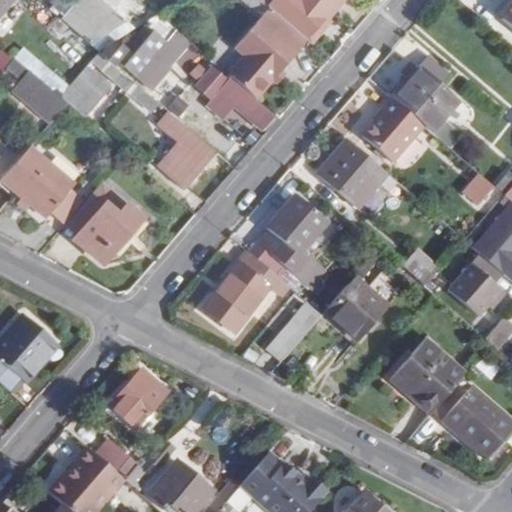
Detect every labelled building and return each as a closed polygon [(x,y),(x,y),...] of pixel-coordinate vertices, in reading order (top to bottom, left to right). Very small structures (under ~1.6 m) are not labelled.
[(0,0),(0,10),(8,0),(0,0)] [(137,25),(127,17),(109,0),(74,0),(60,15),(99,48),(118,37),(137,25)] [(131,0),(109,0),(127,17),(138,5),(131,0)] [(265,0),(246,0),(261,13),(270,3),(267,1),(265,0)] [(267,0),(267,1),(270,3),(307,36),(310,37),(341,0),(267,0)] [(511,22),(511,0),(510,0),(500,12),(511,22)] [(244,52),(228,71),(231,73),(257,94),(307,36),(270,3),(261,13),(234,44),(244,52)] [(118,37),(99,48),(115,62),(118,59),(152,88),(192,40),(178,29),(171,40),(152,24),(129,47),(118,37)] [(24,42),(14,54),(29,66),(60,92),(70,81),(24,42)] [(99,48),(91,57),(152,109),(159,100),(115,62),(99,48)] [(14,54),(6,63),(21,75),(29,66),(14,54)] [(70,81),(60,92),(68,99),(83,112),(111,81),(88,61),(70,81)] [(418,62),(391,93),(423,121),(445,140),(458,127),(442,114),(457,96),(418,62)] [(12,85),(50,118),(68,99),(60,92),(29,66),(21,75),(12,85)] [(280,67),(271,78),(275,81),(284,70),(280,67)] [(171,72),(154,89),(164,98),(181,81),(171,72)] [(266,122),(277,112),(257,94),(231,73),(221,84),(266,122)] [(423,121),(391,93),(373,115),(375,116),(363,130),(393,157),(423,121)] [(186,185),(216,150),(167,107),(157,119),(177,137),(157,160),(186,185)] [(237,108),(228,116),(246,135),(255,126),(237,108)] [(365,151),(346,135),(316,169),(356,204),(386,170),(365,151)] [(69,186),(74,181),(30,143),(1,175),(45,213),(50,208),(69,186)] [(446,184),(456,173),(436,156),(427,166),(446,184)] [(493,182),(503,190),(511,179),(511,174),(505,168),(504,168),(493,182)] [(460,193),(480,211),(498,191),(479,173),(460,193)] [(80,227),(107,197),(119,208),(128,198),(103,176),(68,216),(80,227)] [(511,179),(503,190),(511,197),(511,179)] [(69,186),(50,208),(61,219),(81,197),(69,186)] [(296,250),(325,217),(295,191),(266,224),(269,227),(258,240),(270,250),(261,261),(286,282),(295,272),(306,281),(309,277),(306,273),(314,265),(296,250)] [(128,198),(119,208),(107,197),(80,227),(75,232),(98,251),(108,240),(115,246),(144,212),(128,198)] [(503,271),(511,278),(511,198),(473,244),(480,250),(503,271)] [(199,302),(227,327),(267,281),(279,291),(286,282),(261,261),(246,248),(199,302)] [(412,248),(401,261),(424,282),(435,268),(412,248)] [(492,305),(505,290),(494,281),(503,271),(480,250),(448,287),(477,313),(487,302),(492,305)] [(357,335),(386,302),(352,271),(323,306),(357,335)] [(267,340),(282,355),(319,310),(304,297),(267,340)] [(41,360),(34,356),(51,335),(22,311),(0,336),(0,377),(12,388),(21,377),(25,380),(41,360)] [(511,318),(504,311),(485,333),(496,343),(511,324),(511,318)] [(390,374),(430,408),(431,407),(461,372),(464,368),(425,333),(390,374)] [(41,360),(58,340),(51,335),(34,356),(41,360)] [(134,422),(166,386),(141,365),(110,401),(134,422)] [(461,372),(431,407),(440,415),(471,380),(461,372)] [(485,454),(511,423),(511,416),(471,380),(440,415),(485,454)] [(164,433),(146,453),(158,463),(175,442),(164,433)] [(135,457),(109,434),(95,450),(125,476),(143,457),(138,452),(135,457)] [(61,474),(47,489),(62,502),(73,511),(90,511),(123,475),(95,450),(87,443),(75,458),(77,459),(62,475),(61,474)] [(246,472),(239,480),(274,511),(304,511),(327,487),(310,472),(305,478),(282,459),(280,460),(267,448),(246,472)] [(182,511),(187,511),(210,487),(175,456),(147,488),(170,508),(174,504),(182,511)] [(144,465),(148,461),(143,457),(125,476),(133,483),(146,468),(144,465)] [(204,504),(212,511),(239,480),(231,472),(204,504)] [(390,511),(365,488),(343,511),(390,511)] [(73,511),(62,502),(53,511),(73,511)]
